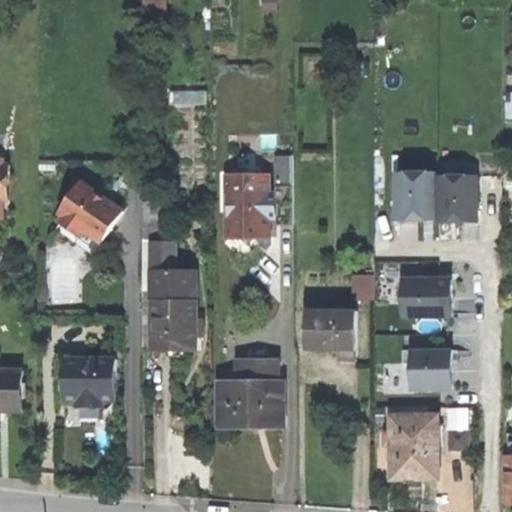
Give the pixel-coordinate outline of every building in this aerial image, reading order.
[(167,0),(145,1),(145,19),(168,19),(167,0)] [(263,0),(264,10),(279,10),(278,0),(263,0)] [(295,183),(293,154),(280,155),(282,184),(295,183)] [(398,157),(398,174),(439,173),(439,162),(438,156),(398,157)] [(5,166),(0,165),(0,218),(4,219),(4,201),(4,185),(10,185),(10,166),(5,166)] [(428,220),(439,220),(439,177),(439,173),(398,174),(399,220),(428,220)] [(277,217),(276,196),(269,196),(268,176),(229,176),(230,238),(257,238),(269,237),(269,218),(277,217)] [(478,177),(439,177),(439,220),(439,224),(453,223),(478,223),(478,177)] [(86,231),(103,243),(105,239),(124,212),(93,191),(82,183),(61,214),(66,217),(62,223),(81,237),(86,231)] [(276,187),(276,196),(277,217),(277,226),(294,226),(294,224),(293,186),(276,187)] [(143,245),(162,245),(163,203),(144,204),(143,245)] [(81,237),(62,223),(58,229),(60,230),(95,254),(103,243),(86,231),(81,237)] [(144,272),(163,272),(162,245),(143,245),(144,272)] [(175,245),(162,245),(163,272),(175,272),(175,245)] [(163,272),(144,272),(144,302),(195,302),(195,272),(175,272),(163,272)] [(356,273),(357,297),(377,296),(376,272),(356,273)] [(453,280),(404,281),(404,317),(454,316),(453,286),(453,280)] [(195,302),(144,302),(144,352),(179,351),(197,351),(197,335),(197,318),(197,302),(195,302)] [(340,362),(357,362),(357,311),(308,311),(308,351),(331,351),(340,351),(340,362)] [(404,364),(414,364),(414,351),(404,351),(404,364)] [(454,351),(414,351),(414,364),(414,390),(454,389),(454,355),(454,351)] [(65,360),(65,401),(79,401),(79,408),(83,408),(92,408),(101,408),(103,408),(103,400),(117,400),(117,360),(65,360)] [(240,370),(240,384),(278,383),(278,362),(247,363),(247,370),(240,370)] [(8,411),(22,411),(24,372),(0,371),(0,410),(0,411),(8,411)] [(283,383),(278,383),(240,384),(221,384),(222,426),(254,426),(260,426),(284,426),(283,383)] [(101,417),(101,408),(92,408),(83,408),(83,417),(101,417)] [(418,480),(439,479),(439,416),(392,417),(393,433),(386,434),(386,446),(393,446),(393,480),(418,480)] [(451,450),(473,448),(471,427),(449,429),(451,450)]
